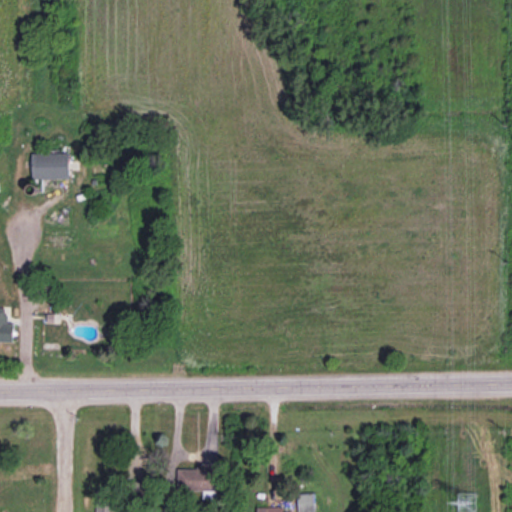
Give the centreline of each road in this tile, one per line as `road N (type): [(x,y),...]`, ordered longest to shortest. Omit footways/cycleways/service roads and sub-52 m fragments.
road 1 (tertiary): [(511,380),(0,390)]
road 2 (residential): [(61,511),(63,390)]
